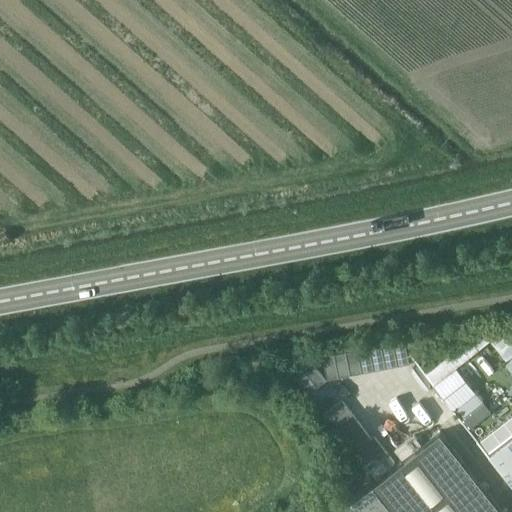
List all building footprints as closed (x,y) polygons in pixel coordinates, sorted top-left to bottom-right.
[(493,337),(507,356),(511,352),(511,337),(510,339),(503,329),(493,337)] [(328,373),(402,360),(401,354),(386,357),(386,360),(378,362),(376,352),(395,349),(393,340),(324,353),(328,373)] [(458,363),(434,380),(468,427),(492,410),(458,363)] [(362,460),(382,445),(344,396),(324,411),(362,460)] [(391,511),(501,511),(440,433),(337,511),(391,511)] [(403,454),(422,444),(417,434),(397,444),(403,454)] [(511,439),(491,457),(511,483),(511,439)]
